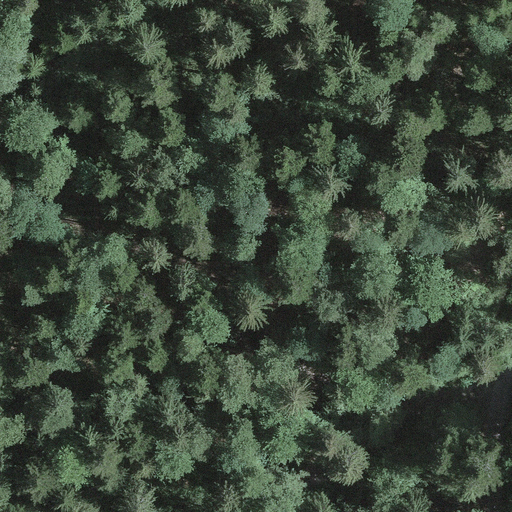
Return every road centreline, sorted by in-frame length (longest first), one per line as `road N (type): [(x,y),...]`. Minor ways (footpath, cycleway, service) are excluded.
road 1 (track): [(498,402),(277,387)]
road 2 (unclassified): [(511,372),(498,402),(490,511)]
